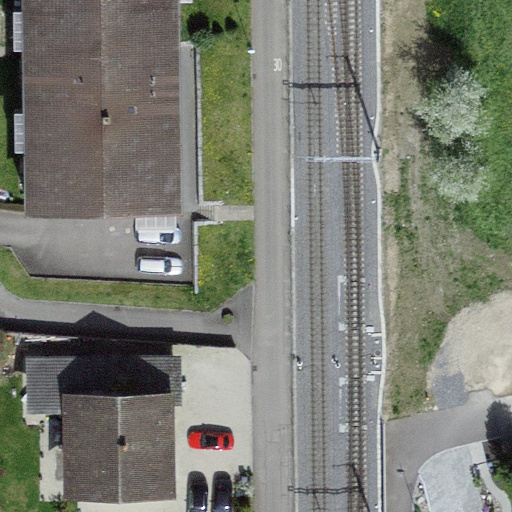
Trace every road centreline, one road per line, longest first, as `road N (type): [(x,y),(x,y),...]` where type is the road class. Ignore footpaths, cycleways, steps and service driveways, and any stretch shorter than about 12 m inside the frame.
road 1 (residential): [(270,511),(263,0)]
road 2 (residential): [(397,458),(436,436),(511,419)]
